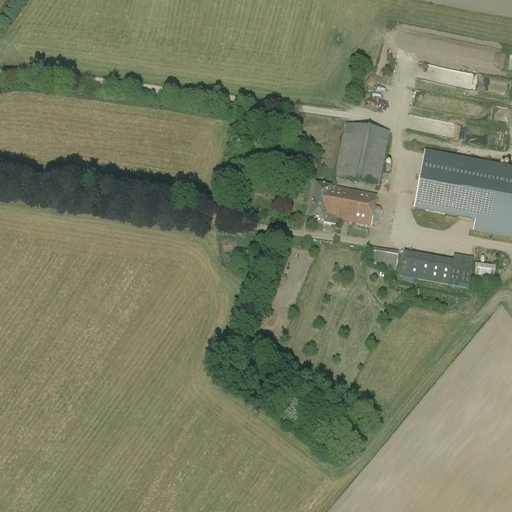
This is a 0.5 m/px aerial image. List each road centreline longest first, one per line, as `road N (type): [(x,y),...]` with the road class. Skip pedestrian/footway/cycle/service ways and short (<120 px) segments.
road 1 (track): [(0,74),(23,70),(398,124),(378,243)]
road 2 (track): [(0,184),(378,243)]
